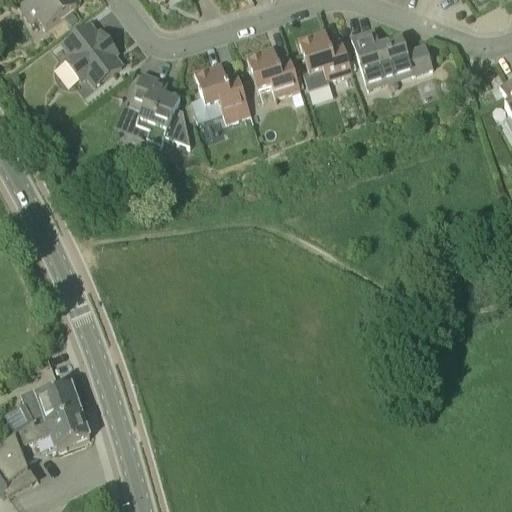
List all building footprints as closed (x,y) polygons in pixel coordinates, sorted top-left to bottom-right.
[(80,9),(73,0),(50,0),(44,5),(40,0),(29,0),(16,10),(31,30),(38,25),(45,35),(80,9)] [(71,30),(78,24),(72,17),(65,23),(71,30)] [(97,40),(89,29),(62,50),(70,60),(64,65),(80,87),(86,82),(94,92),(122,72),(114,61),(117,58),(106,43),(101,37),(97,40)] [(379,51),(374,36),(351,43),(357,62),(365,87),(411,73),(412,77),(411,77),(412,81),(413,81),(413,82),(432,76),(424,50),(405,56),(401,44),(379,51)] [(332,58),(331,56),(325,37),(298,45),(309,78),(303,80),(308,97),(329,90),(327,86),(352,79),(344,54),(332,58)] [(280,75),(279,72),(273,53),(246,62),(257,96),(271,92),(275,107),(277,107),(276,103),(300,95),(299,93),(292,71),(280,75)] [(228,91),(221,70),(194,78),(202,104),(191,108),(191,109),(196,124),(197,128),(222,120),(225,128),(250,121),(240,87),(228,91)] [(189,154),(183,118),(176,116),(180,106),(156,96),(160,86),(142,79),(129,112),(142,117),(136,132),(149,137),(146,146),(161,152),(164,143),(189,154)] [(295,82),(299,93),(303,92),(300,80),(295,82)] [(462,80),(450,84),(454,96),(466,92),(462,80)] [(511,141),(511,86),(499,94),(508,110),(504,112),(509,122),(503,126),(511,141)] [(304,108),(300,95),(290,98),(295,111),(304,108)] [(196,124),(191,109),(186,110),(190,126),(196,124)] [(47,137),(51,131),(48,125),(41,125),(37,131),(40,137),(47,137)] [(57,171),(64,168),(59,157),(52,161),(57,171)] [(58,387),(23,399),(33,428),(35,434),(80,418),(71,391),(60,395),(58,387)] [(35,434),(33,428),(0,452),(0,498),(5,495),(7,501),(32,488),(24,467),(89,444),(88,439),(89,436),(87,432),(85,430),(80,418),(35,434)]
